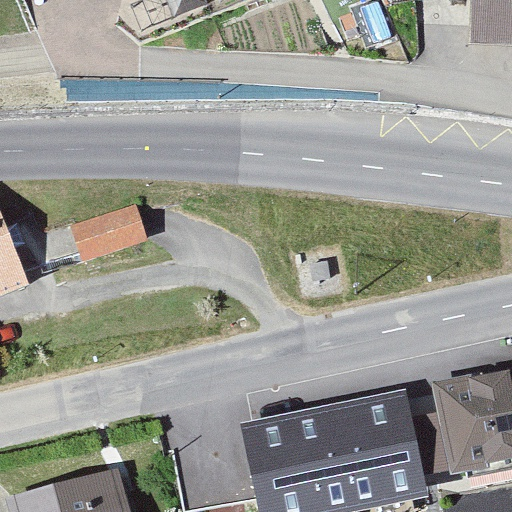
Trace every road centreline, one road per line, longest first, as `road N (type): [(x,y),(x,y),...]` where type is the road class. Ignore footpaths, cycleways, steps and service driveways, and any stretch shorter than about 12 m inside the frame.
road 1 (tertiary): [(0,423),(511,303)]
road 2 (tertiary): [(511,184),(261,154),(0,151)]
